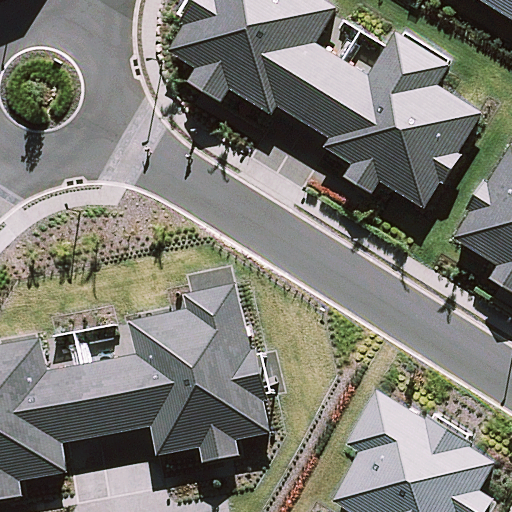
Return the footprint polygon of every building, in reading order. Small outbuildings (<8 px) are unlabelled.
[(281,109),(308,125),(346,63),(319,47),(342,11),(323,0),(207,0),(174,55),(200,71),(192,85),(227,107),(236,92),(276,117),(281,109)] [(511,0),(479,0),(511,19),(511,0)] [(385,184),(429,211),(444,186),(448,188),(466,159),(463,156),(487,117),(442,89),(454,69),(399,35),(372,79),(346,63),(308,125),(334,141),(329,150),(355,166),(347,180),(376,198),(385,184)] [(511,155),(492,189),(487,185),(469,214),(475,217),(458,243),(502,270),(494,282),(511,293),(511,155)] [(74,367),(89,439),(145,428),(151,458),(194,449),(198,466),(236,458),(233,442),(268,435),(262,404),(267,403),(257,351),(252,352),(239,287),(183,298),(186,312),(124,324),(130,356),(74,367)] [(58,445),(89,439),(74,367),(43,373),(37,341),(0,348),(0,503),(23,499),(20,483),(64,475),(58,445)] [(345,511),(488,511),(496,501),(483,493),(499,467),(474,451),(477,446),(431,417),(427,423),(380,394),(347,448),(358,455),(329,502),(345,511)]
